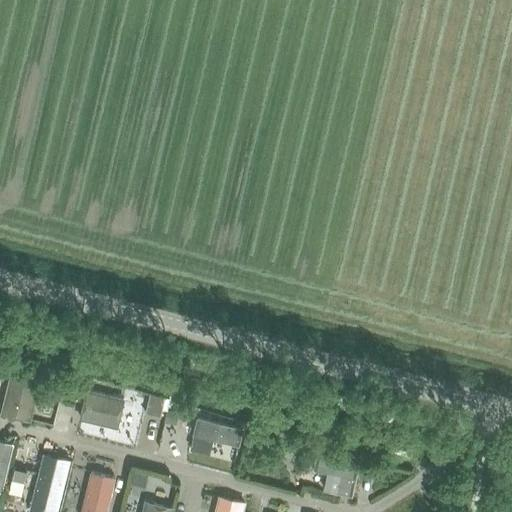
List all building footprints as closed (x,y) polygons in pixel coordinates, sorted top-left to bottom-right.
[(3,382),(0,393),(0,417),(24,423),(32,389),(3,382)] [(77,393),(69,423),(111,433),(118,404),(77,393)] [(14,447),(0,443),(0,493),(3,494),(14,447)] [(49,511),(60,471),(37,465),(25,511),(30,511),(49,511)] [(100,511),(107,487),(82,481),(74,511),(100,511)] [(238,511),(241,505),(212,497),(207,511),(238,511)]
